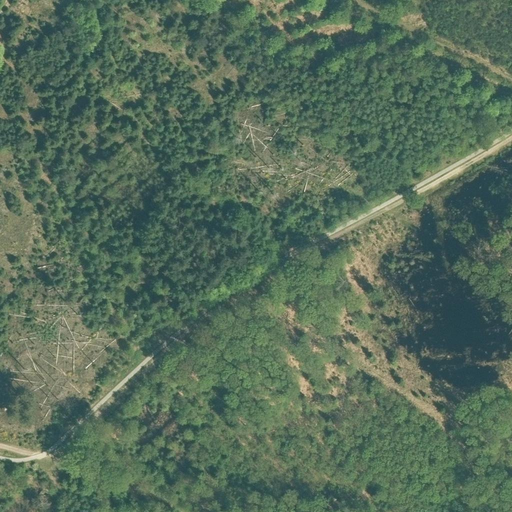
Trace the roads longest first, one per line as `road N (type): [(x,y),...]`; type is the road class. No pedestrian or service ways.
road 1 (track): [(48,460),(164,351),(248,289),(511,141)]
road 2 (track): [(350,0),(511,83)]
road 3 (track): [(183,511),(96,472),(48,460)]
